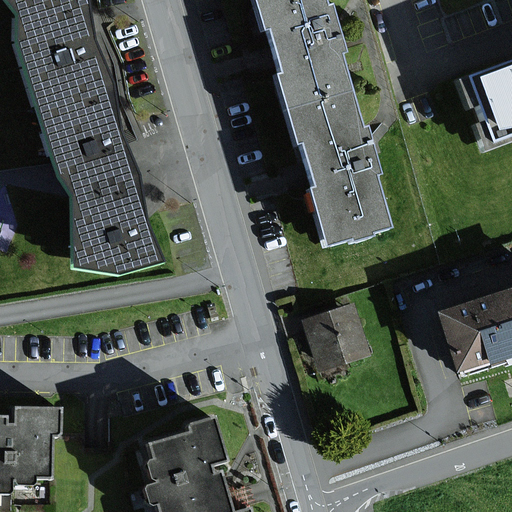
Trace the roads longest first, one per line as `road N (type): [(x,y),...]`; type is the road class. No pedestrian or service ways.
road 1 (residential): [(161,0),(240,272)]
road 2 (residential): [(258,331),(95,384),(0,386)]
road 3 (residential): [(0,318),(240,272)]
road 4 (residential): [(314,511),(511,444)]
road 5 (residential): [(258,331),(310,511)]
road 6 (residential): [(393,0),(415,64),(511,28)]
